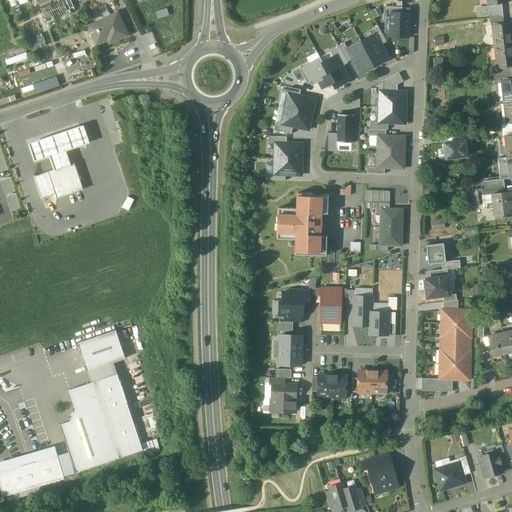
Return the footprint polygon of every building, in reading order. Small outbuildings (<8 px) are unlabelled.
[(502,3),(489,6),(491,19),(504,17),(502,3)] [(402,7),(384,7),(384,18),(391,19),(391,13),(401,13),(402,7)] [(118,12),(88,26),(96,44),(108,39),(110,43),(128,35),(118,12)] [(408,37),(409,14),(401,13),(391,13),(391,19),(390,37),(408,37)] [(505,23),(492,25),(494,47),(511,44),(511,34),(511,23),(505,23)] [(375,34),(381,45),(386,42),(378,26),(373,29),(375,34)] [(374,66),(388,59),(381,45),(375,34),(361,41),(374,66)] [(360,73),(374,66),(361,41),(347,49),(353,59),(360,73)] [(347,62),(353,59),(347,49),(344,43),(339,46),(339,47),(347,62)] [(511,44),(494,47),(497,68),(511,66),(511,44)] [(339,47),(330,52),(333,57),(337,55),(343,66),(348,63),(347,62),(339,47)] [(333,57),(323,63),(334,85),(336,88),(350,80),(343,66),(337,55),(333,57)] [(434,57),(434,67),(443,67),(442,57),(434,57)] [(320,58),(309,63),(319,84),(323,90),(334,85),(323,63),(320,58)] [(309,63),(299,68),(305,79),(310,89),(319,84),(309,63)] [(299,68),(281,78),(284,84),(291,86),(305,79),(299,68)] [(382,91),(396,91),(396,85),(403,82),(399,73),(383,81),(382,91)] [(56,77),(33,83),(36,92),(59,86),(56,77)] [(511,78),(501,80),(503,102),(511,100),(511,78)] [(288,93),(300,96),(301,90),(283,86),(282,92),(288,93)] [(379,91),(379,107),(406,108),(407,92),(396,91),(382,91),(379,91)] [(312,115),(315,99),(300,96),(288,93),(285,109),(312,115)] [(511,100),(503,102),(506,123),(511,122),(511,100)] [(379,107),(378,123),(388,123),(405,124),(406,108),(379,107)] [(308,130),(312,115),(285,109),(281,124),(293,127),(308,130)] [(353,115),(338,114),(337,133),(337,142),(352,143),(353,115)] [(511,122),(506,123),(501,123),(502,130),(511,129),(511,122)] [(274,131),(291,135),(293,127),(281,124),(275,123),(274,131)] [(84,124),(28,141),(31,150),(34,158),(48,154),(53,169),(70,164),(65,149),(89,141),(86,132),(84,124)] [(337,133),(329,133),(328,151),(336,152),(337,142),(337,133)] [(511,134),(503,136),(497,137),(499,159),(511,157),(511,134)] [(386,136),(378,136),(378,146),(379,146),(378,152),(403,153),(404,145),(405,145),(405,137),(386,136)] [(444,159),(466,156),(464,138),(442,141),(444,159)] [(286,143),(274,143),(274,159),(302,160),(302,144),(286,143)] [(403,153),(378,152),(378,157),(377,157),(377,167),(377,168),(385,168),(404,168),(404,160),(403,160),(403,153)] [(511,157),(499,159),(501,179),(502,179),(504,179),(509,178),(509,179),(511,178),(511,157)] [(302,160),(274,159),(273,175),(285,175),(301,176),(302,160)] [(82,189),(74,163),(70,164),(53,169),(49,170),(56,192),(57,196),(82,189)] [(49,170),(34,175),(41,196),(56,192),(49,170)] [(501,179),(484,181),(485,188),(505,186),(504,179),(502,179),(501,179)] [(341,195),(351,195),(351,186),(341,186),(341,195)] [(485,188),(482,189),(482,195),(493,194),(493,193),(506,192),(505,186),(485,188)] [(390,191),(366,190),(365,203),(371,203),(390,203),(390,191)] [(506,192),(493,193),(493,194),(495,215),(511,213),(511,209),(510,192),(506,192)] [(297,193),(297,208),(278,208),(277,239),(296,239),(295,255),(326,256),(327,236),(321,236),(321,214),(328,214),(329,194),(297,193)] [(133,199),(128,196),(122,207),(128,210),(133,199)] [(402,227),(403,210),(390,210),(381,209),(380,227),(402,227)] [(432,220),(433,229),(445,229),(445,219),(432,220)] [(402,245),(402,227),(380,227),(380,245),(388,245),(402,245)] [(351,251),(361,251),(361,241),(351,241),(351,251)] [(444,243),(426,245),(429,264),(442,263),(446,262),(444,243)] [(460,260),(446,262),(442,263),(443,270),(447,269),(461,268),(460,260)] [(443,270),(430,271),(431,278),(448,276),(447,269),(443,270)] [(431,278),(425,279),(427,298),(450,295),(448,276),(431,278)] [(346,290),(322,289),(322,302),(322,316),(322,323),(339,323),(339,316),(340,316),(340,303),(346,302),(346,290)] [(284,290),(284,303),(303,303),(310,303),(310,291),(284,290)] [(354,290),(346,290),(346,302),(354,303),(354,294),(354,290)] [(372,295),(354,294),(354,303),(353,325),(372,325),(372,309),(372,295)] [(458,300),(444,302),(444,310),(458,310),(458,300)] [(279,303),(279,315),(302,316),(303,303),(284,303),(279,303)] [(390,309),(372,309),(372,325),(372,334),(389,335),(389,322),(390,309)] [(444,310),(442,310),(444,310),(443,323),(471,324),(472,312),(471,312),(471,311),(470,311),(470,310),(458,310),(444,310)] [(293,323),(278,322),(278,331),(293,331),(293,323)] [(471,324),(443,323),(443,337),(471,338),(471,335),(471,324)] [(116,330),(78,343),(87,371),(125,359),(116,330)] [(511,330),(503,333),(508,353),(508,352),(511,350),(511,330)] [(355,333),(346,333),(345,345),(354,346),(355,333)] [(503,333),(487,336),(492,357),(492,356),(492,355),(507,352),(507,353),(508,353),(503,333)] [(301,351),(301,336),(279,335),(279,350),(301,351)] [(471,338),(443,337),(443,350),(470,351),(471,351),(471,338)] [(301,366),(301,351),(279,350),(279,365),(301,366)] [(470,351),(443,350),(442,363),(470,364),(470,353),(470,351)] [(470,364),(442,363),(442,379),(453,379),(468,380),(469,380),(469,378),(470,378),(470,364)] [(276,369),(276,378),(284,378),(291,378),(292,369),(276,369)] [(373,371),(359,370),(358,378),(358,392),(372,393),(373,371)] [(387,371),(373,371),(372,393),(386,393),(387,375),(387,371)] [(117,374),(69,390),(76,409),(69,421),(60,424),(76,472),(143,450),(117,374)] [(333,375),(319,375),(318,391),(318,397),(332,397),(333,375)] [(346,376),(333,375),(332,397),(346,398),(346,383),(346,376)] [(395,375),(387,375),(386,393),(394,393),(395,375)] [(442,379),(422,378),(422,391),(452,392),(453,379),(442,379)] [(284,384),(272,384),(272,385),(272,398),(296,398),(296,384),(284,384)] [(296,398),(272,398),(271,412),(295,412),(296,398)] [(143,415),(146,431),(158,429),(155,413),(143,415)] [(497,451),(479,456),(485,477),(504,472),(497,451)] [(466,456),(458,458),(459,462),(460,462),(464,475),(471,473),(466,456)] [(379,457),(361,462),(363,469),(368,468),(381,464),(379,457)] [(381,464),(368,468),(375,490),(388,486),(392,488),(395,487),(397,483),(391,461),(381,464)] [(459,462),(435,469),(441,490),(450,487),(451,485),(454,484),(457,485),(466,483),(464,475),(460,462),(459,462)] [(355,486),(343,489),(342,483),(330,487),(331,490),(336,507),(336,508),(347,505),(349,511),(361,507),(361,506),(356,489),(355,486)] [(361,487),(356,489),(361,506),(366,505),(361,487)] [(331,490),(325,492),(330,509),(336,507),(331,490)]
